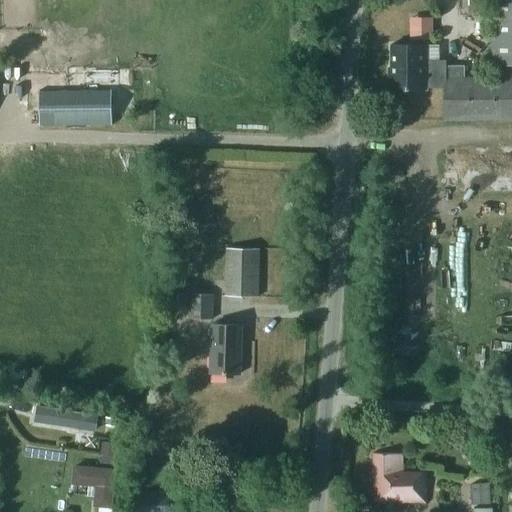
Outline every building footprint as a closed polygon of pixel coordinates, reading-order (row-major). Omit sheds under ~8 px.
[(443,89),(443,121),(511,120),(511,0),(491,0),(492,77),(464,78),(464,67),(443,67),(443,62),(425,62),(425,46),(389,47),(389,69),(387,69),(387,91),(425,91),(425,89),(443,89)] [(463,0),(464,10),(484,10),(484,0),(463,0)] [(67,71),(26,73),(27,92),(67,91),(67,71)] [(40,93),(40,126),(111,125),(111,92),(40,93)] [(224,295),(258,296),(259,249),(225,248),(224,295)] [(189,294),(188,318),(212,319),(213,295),(189,294)] [(210,374),(241,374),(242,327),(211,327),(210,374)] [(93,427),(94,409),(30,407),(30,425),(93,427)] [(104,418),(103,427),(119,429),(121,420),(104,418)] [(371,502),(426,503),(426,472),(402,472),(402,454),(372,453),(371,502)] [(72,483),(96,485),(94,505),(110,507),(113,471),(73,468),(72,483)] [(477,480),(461,480),(461,504),(477,504),(477,480)] [(492,505),(491,481),(478,482),(479,505),(492,505)] [(167,511),(167,495),(138,495),(137,511),(167,511)]
